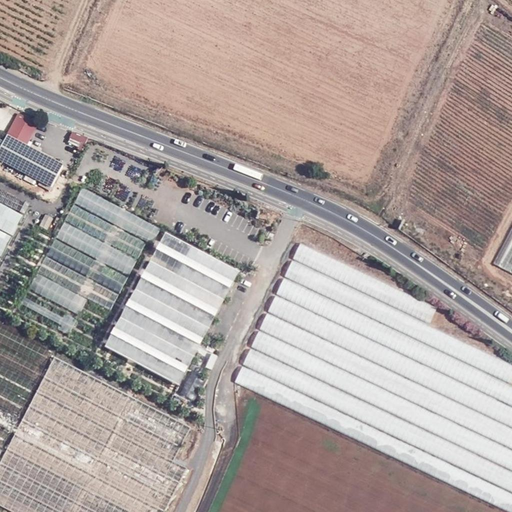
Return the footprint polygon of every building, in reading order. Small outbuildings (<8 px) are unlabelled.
[(17,113),(6,136),(7,136),(27,147),(38,124),(17,113)] [(71,133),(70,141),(87,144),(89,137),(71,133)] [(62,166),(27,147),(7,136),(0,150),(0,160),(51,188),(62,166)] [(75,192),(32,294),(80,315),(87,299),(114,311),(144,242),(180,257),(176,266),(153,256),(125,320),(200,353),(227,290),(231,291),(242,264),(75,192)] [(54,214),(47,210),(39,226),(46,230),(54,214)] [(511,225),(492,265),(511,274),(511,225)] [(400,463),(511,511),(511,388),(500,383),(495,388),(511,395),(511,405),(473,389),(473,380),(479,373),(466,362),(474,353),(455,337),(401,314),(398,362),(366,398),(382,405),(385,402),(394,410),(395,410),(404,418),(401,463),(400,463)] [(0,449),(48,351),(0,325),(0,449)] [(191,428),(55,358),(0,462),(0,505),(13,511),(164,511),(186,468),(174,461),(191,428)]
